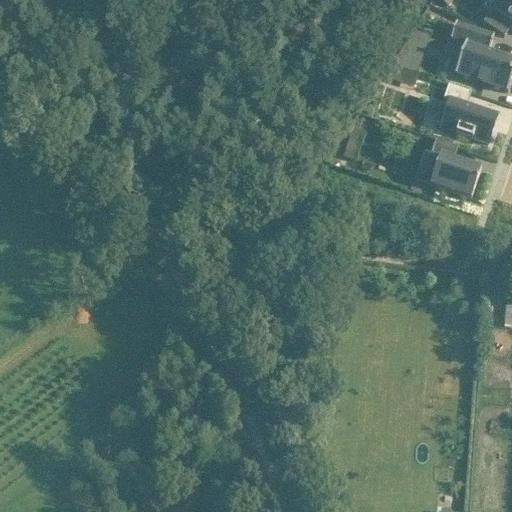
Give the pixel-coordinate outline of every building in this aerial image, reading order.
[(499,0),(491,14),(483,25),(504,39),(511,27),(511,1),(510,0),(499,0)] [(493,39),(456,26),(450,42),(465,47),(455,78),(507,95),(511,80),(511,63),(488,55),(493,39)] [(405,73),(411,75),(416,60),(400,55),(391,69),(405,73)] [(400,86),(405,73),(391,69),(387,81),(400,86)] [(471,96),(448,88),(443,102),(449,104),(440,132),(479,145),(479,144),(488,147),(492,135),(497,119),(466,109),(471,96)] [(360,146),(364,134),(353,131),(349,142),(360,146)] [(439,160),(430,189),(471,203),(481,173),(453,164),(457,150),(435,143),(430,157),(439,160)]
